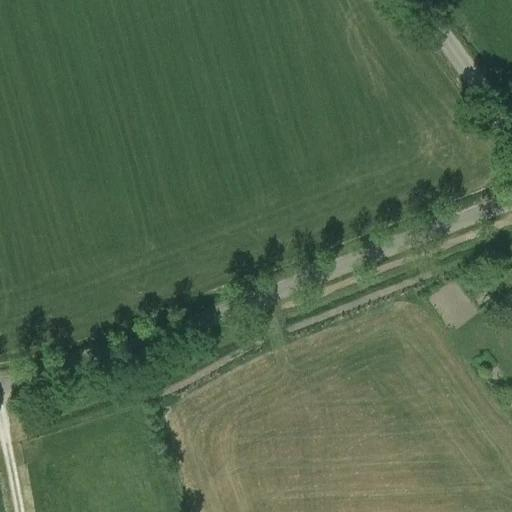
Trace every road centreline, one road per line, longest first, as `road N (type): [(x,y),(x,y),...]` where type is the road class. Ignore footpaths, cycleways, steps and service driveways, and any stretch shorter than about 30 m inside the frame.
road 1 (unclassified): [(0,385),(264,297),(511,200)]
road 2 (unclassified): [(511,133),(423,0)]
